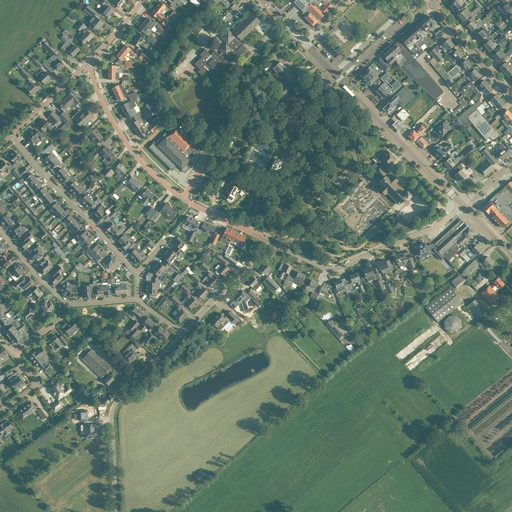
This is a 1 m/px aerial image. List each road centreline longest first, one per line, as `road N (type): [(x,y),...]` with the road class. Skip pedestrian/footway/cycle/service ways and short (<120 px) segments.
road 1 (unclassified): [(268,246),(333,270),(434,228),(461,204)]
road 2 (unclassified): [(117,511),(112,406),(182,333)]
road 3 (unclassified): [(136,274),(9,134)]
road 4 (unclassified): [(191,204),(132,153),(88,63)]
road 5 (tertiary): [(461,204),(342,82)]
road 6 (unclassified): [(135,299),(69,304),(0,229)]
road 7 (unclassified): [(182,333),(268,246)]
